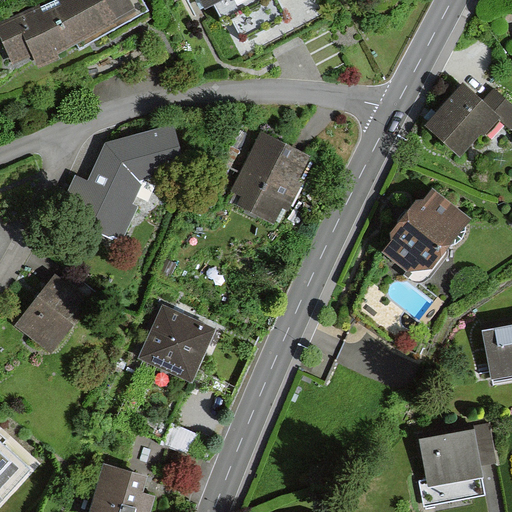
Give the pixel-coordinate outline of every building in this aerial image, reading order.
[(133,21),(122,0),(55,0),(7,23),(23,58),(36,52),(42,64),(133,21)] [(197,0),(202,10),(213,5),(224,27),(236,21),(243,36),(285,16),(278,2),(281,0),(197,0)] [(497,123),(462,90),(425,129),(459,162),(497,123)] [(127,238),(149,186),(184,178),(174,131),(108,146),(78,217),(127,238)] [(309,164),(263,141),(237,192),(246,196),(241,207),(271,223),(280,205),(287,208),(309,164)] [(463,225),(427,197),(379,258),(415,286),(463,225)] [(93,302),(57,275),(20,326),(56,353),(93,302)] [(218,330),(164,307),(143,356),(197,378),(218,330)] [(511,321),(481,327),(489,374),(511,370),(511,321)] [(470,426),(417,436),(425,483),(478,473),(470,426)] [(0,498),(3,502),(30,473),(0,444),(0,498)] [(149,476),(108,464),(94,511),(149,511),(154,493),(145,490),(149,476)] [(432,501),(485,498),(485,487),(432,490),(432,501)]
